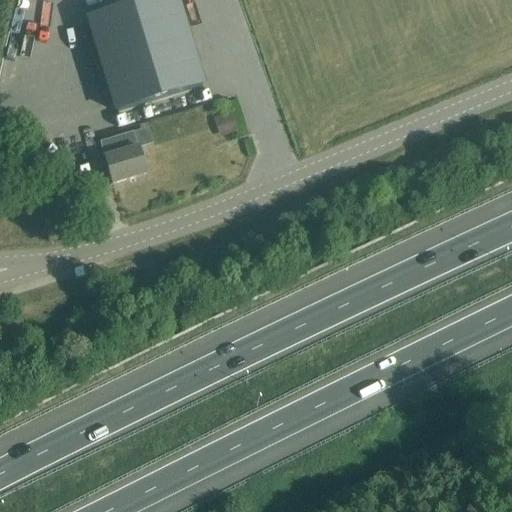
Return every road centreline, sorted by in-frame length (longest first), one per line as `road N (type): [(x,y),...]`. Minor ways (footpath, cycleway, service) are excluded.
road 1 (motorway): [(511,228),(0,473)]
road 2 (motorway): [(110,511),(511,312)]
road 3 (unclassified): [(146,238),(511,88)]
road 4 (unclassified): [(0,280),(146,238)]
road 5 (unclassified): [(146,238),(0,267)]
